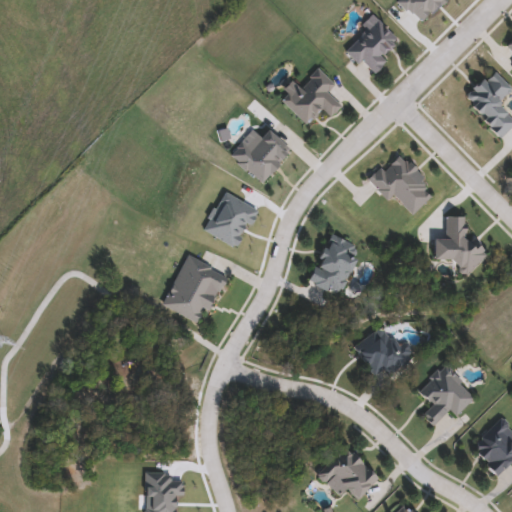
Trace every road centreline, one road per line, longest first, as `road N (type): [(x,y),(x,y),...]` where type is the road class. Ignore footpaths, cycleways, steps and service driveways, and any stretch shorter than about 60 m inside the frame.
road 1 (residential): [(499,0),(300,202),(266,290),(211,393),(210,461),(227,511)]
road 2 (residential): [(220,366),(337,402),(479,511)]
road 3 (residential): [(397,100),(511,221)]
